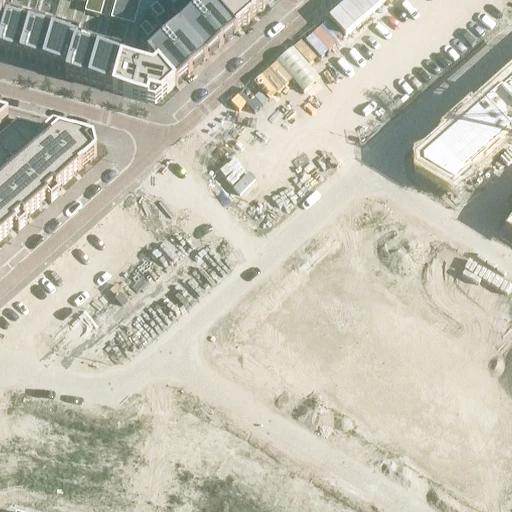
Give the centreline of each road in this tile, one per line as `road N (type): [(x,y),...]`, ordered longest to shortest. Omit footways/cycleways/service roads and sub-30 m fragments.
road 1 (residential): [(165,356),(411,511)]
road 2 (residential): [(165,356),(365,173)]
road 3 (residential): [(320,0),(150,151)]
road 4 (residential): [(365,173),(511,35)]
road 5 (residential): [(150,151),(0,283)]
road 6 (residential): [(0,370),(111,400),(165,356)]
road 7 (residential): [(511,263),(365,173)]
road 8 (residential): [(150,151),(118,124),(0,94)]
